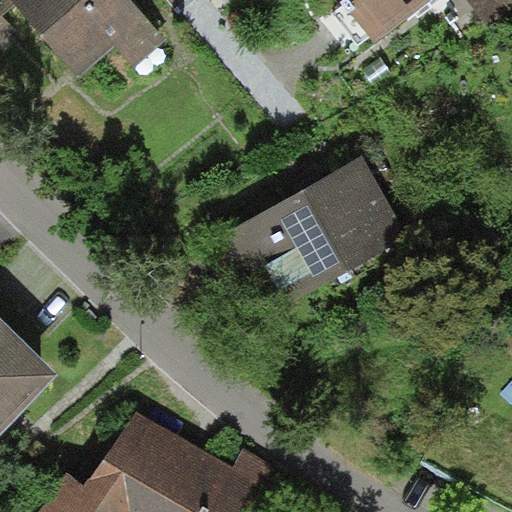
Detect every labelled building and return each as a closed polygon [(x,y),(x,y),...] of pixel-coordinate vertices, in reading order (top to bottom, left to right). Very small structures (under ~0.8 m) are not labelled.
[(0,0),(0,47),(28,24),(75,80),(116,46),(135,68),(166,42),(131,0),(0,0)] [(336,0),(373,49),(440,0),(336,0)] [(511,0),(468,0),(489,26),(511,8),(511,0)] [(201,249),(224,288),(253,271),(280,315),(413,236),(364,153),(201,249)] [(0,328),(0,443),(57,385),(0,328)] [(68,459),(37,511),(259,511),(285,467),(232,437),(222,455),(133,404),(94,473),(68,459)]
